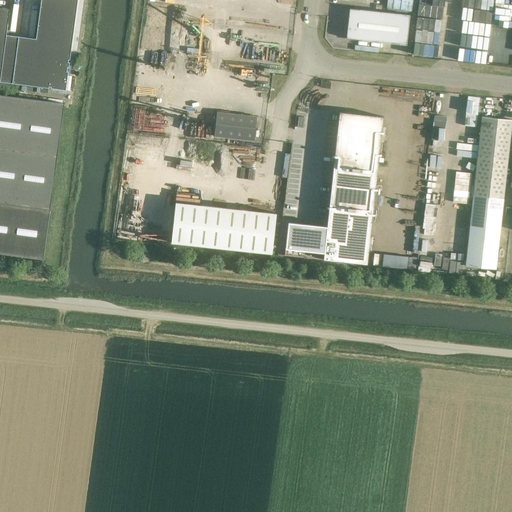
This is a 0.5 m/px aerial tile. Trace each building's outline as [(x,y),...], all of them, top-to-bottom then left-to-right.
[(18,36),(12,83),(49,88),(49,86),(51,87),(51,88),(52,88),(66,90),(68,71),(67,71),(67,67),(68,67),(69,65),(69,62),(68,62),(68,60),(69,60),(77,0),(41,0),(36,39),(27,37),(18,36)] [(291,9),(251,5),(249,26),(289,31),(291,9)] [(0,7),(0,81),(12,83),(18,36),(6,35),(8,22),(10,9),(0,7)] [(406,45),(409,15),(349,9),(346,39),(406,45)] [(185,30),(146,25),(139,84),(178,89),(185,30)] [(0,253),(43,259),(64,103),(0,94),(0,253)] [(217,112),(214,136),(254,141),(257,117),(217,112)] [(287,229),(284,255),(323,259),(367,264),(380,142),(382,127),(383,117),(339,112),(326,226),(315,225),(314,232),(287,229)] [(473,196),(465,266),(495,269),(503,199),(511,120),(482,117),(473,196)] [(259,174),(265,175),(268,154),(261,153),(259,174)] [(171,242),(173,242),(271,253),(276,213),(175,202),(171,242)]
